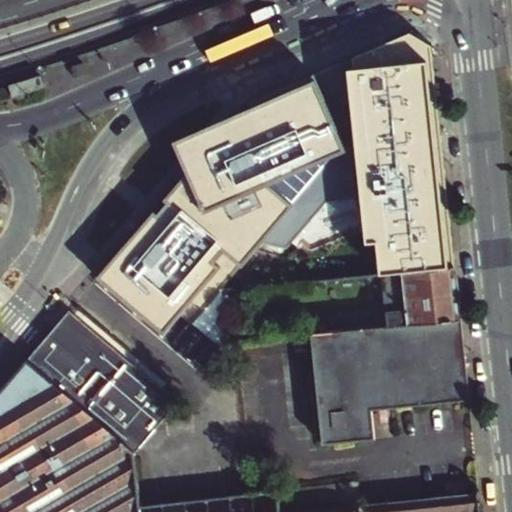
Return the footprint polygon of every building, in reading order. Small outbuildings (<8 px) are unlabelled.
[(410,32),(353,58),(350,67),(368,239),(379,238),(383,275),(455,267),(433,58),(431,44),(410,32)] [(174,140),(188,171),(165,199),(168,201),(159,212),(155,209),(99,277),(166,331),(219,267),(213,262),(224,248),(242,263),(291,204),(264,182),(346,146),(315,77),(266,99),(174,140)] [(404,325),(461,319),(455,267),(383,275),(376,275),(380,311),(334,316),(336,332),(404,325)] [(136,451),(177,402),(70,310),(28,359),(136,451)] [(375,409),(470,399),(463,344),(461,319),(404,325),(336,332),(312,335),(324,444),(378,438),(375,409)] [(141,511),(141,507),(136,451),(28,359),(0,391),(0,511),(141,511)] [(141,511),(482,511),(480,494),(333,509),(333,511),(324,511),(281,511),(278,491),(212,499),(141,507),(141,511)]
